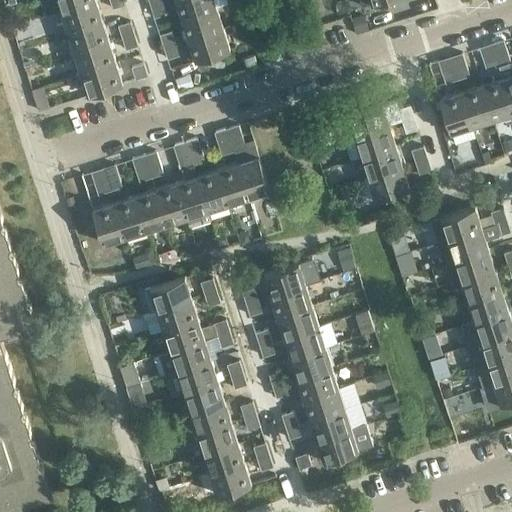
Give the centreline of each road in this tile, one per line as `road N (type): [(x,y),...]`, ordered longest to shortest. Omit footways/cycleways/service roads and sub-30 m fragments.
road 1 (unclassified): [(38,162),(511,8)]
road 2 (residential): [(300,511),(220,258)]
road 3 (unclassified): [(380,511),(511,468)]
